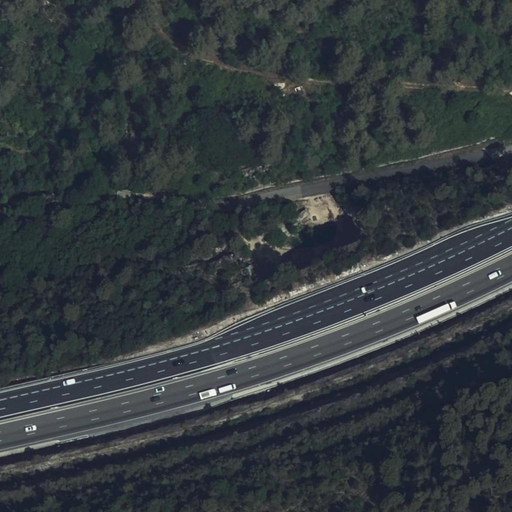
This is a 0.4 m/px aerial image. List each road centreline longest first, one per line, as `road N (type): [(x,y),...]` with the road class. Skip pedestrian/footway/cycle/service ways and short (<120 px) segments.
road 1 (motorway): [(511,234),(228,349),(0,405)]
road 2 (motorway): [(0,436),(273,365),(511,268)]
road 3 (residential): [(511,147),(279,193),(219,201),(153,196),(119,208),(0,216)]
road 4 (track): [(511,93),(321,82),(197,58),(162,33),(143,0)]
